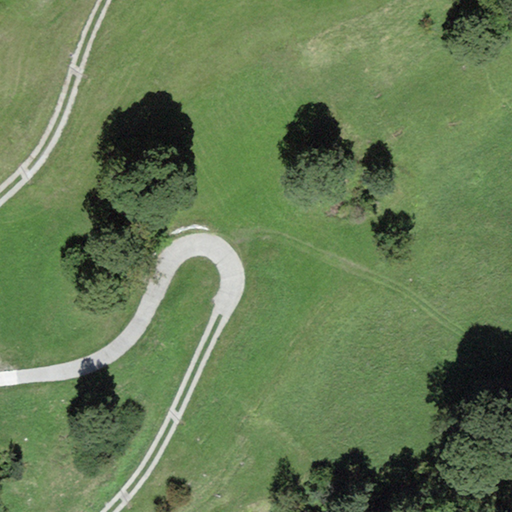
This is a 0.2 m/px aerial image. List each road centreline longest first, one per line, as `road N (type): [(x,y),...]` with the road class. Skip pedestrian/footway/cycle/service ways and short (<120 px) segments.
road 1 (track): [(108,511),(166,431),(221,313),(232,274),(219,249),(193,244),(169,258),(135,327),(95,361),(0,380)]
road 2 (track): [(0,196),(55,128),(104,0)]
